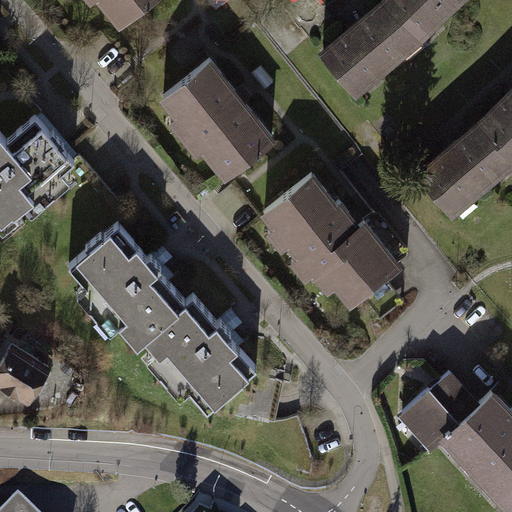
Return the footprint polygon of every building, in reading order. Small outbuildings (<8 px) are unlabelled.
[(103,0),(120,20),(145,0),(103,0)] [(390,0),(385,0),(322,57),(358,95),(423,36),(390,0)] [(390,0),(423,36),(462,0),(390,0)] [(210,56),(163,94),(226,172),(273,135),(210,56)] [(511,95),(490,116),(511,139),(511,95)] [(0,221),(74,159),(27,108),(0,130),(0,221)] [(511,139),(490,116),(424,175),(460,213),(511,165),(511,139)] [(335,200),(313,171),(265,208),(317,275),(327,268),(351,298),(409,254),(374,209),(358,221),(339,197),(335,200)] [(99,219),(52,264),(115,336),(166,295),(99,219)] [(251,367),(179,290),(126,339),(195,412),(251,367)] [(0,338),(0,391),(7,396),(31,359),(0,338)] [(444,433),(479,400),(449,367),(403,409),(433,443),(444,433)] [(444,433),(487,479),(511,455),(511,409),(492,388),(479,400),(444,433)] [(511,455),(487,479),(511,506),(511,455)] [(0,511),(32,511),(15,496),(0,511)]
